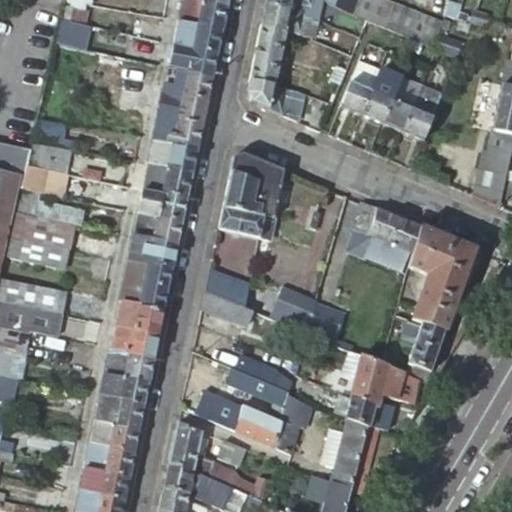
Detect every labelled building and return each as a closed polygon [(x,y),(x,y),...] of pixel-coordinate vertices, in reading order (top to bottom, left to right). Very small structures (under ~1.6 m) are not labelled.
[(89,0),(60,0),(59,8),(78,12),(79,7),(82,8),(83,1),(89,2),(89,0)] [(179,0),(179,1),(223,9),(224,0),(179,0)] [(262,0),(261,7),(300,17),(303,6),(308,7),(309,0),(262,0)] [(367,22),(375,0),(352,0),(347,13),(367,22)] [(381,28),(391,5),(378,0),(375,0),(367,22),(368,22),(381,28)] [(194,29),(217,34),(223,9),(179,1),(175,22),(195,26),(194,29)] [(419,44),(434,50),(438,35),(439,31),(440,26),(391,5),(381,28),(419,44)] [(300,17),(261,7),(256,29),(279,34),(297,38),(300,17)] [(59,8),(56,23),(81,28),(84,14),(78,12),(59,8)] [(484,17),(469,13),(465,25),(480,30),(484,17)] [(489,19),(484,31),(485,31),(491,34),(493,28),(499,30),(505,32),(506,30),(507,24),(489,19)] [(190,52),(213,56),(217,34),(194,29),(195,26),(175,22),(169,49),(189,53),(190,52)] [(419,44),(381,28),(368,22),(361,36),(375,42),(378,37),(400,47),(398,52),(412,59),(419,44)] [(56,23),(50,48),(82,54),(87,29),(81,28),(56,23)] [(279,34),(256,29),(245,85),(268,90),(279,34)] [(438,35),(434,50),(451,58),(457,44),(438,35)] [(184,76),(207,81),(213,56),(190,52),(189,53),(169,49),(165,70),(185,74),(184,76)] [(333,92),(343,67),(335,64),(333,70),(331,69),(322,88),(333,92)] [(511,66),(500,64),(482,152),(477,151),(468,196),(495,207),(505,157),(511,124),(511,66)] [(355,118),(365,95),(361,93),(370,72),(353,65),(335,109),(355,118)] [(154,118),(198,127),(207,81),(184,76),(185,74),(165,70),(164,71),(163,79),(183,83),(181,90),(161,86),(154,118)] [(355,118),(376,126),(386,103),(382,101),(390,80),(374,74),(365,95),(355,118)] [(183,83),(163,79),(161,86),(181,90),(183,83)] [(88,106),(130,114),(132,108),(117,105),(119,90),(81,83),(76,104),(88,106)] [(268,90),(245,85),(242,96),(247,105),(277,117),(281,100),(288,102),(290,96),(268,90)] [(417,143),(435,97),(421,90),(411,112),(406,110),(396,135),(417,143)] [(396,135),(406,110),(411,97),(396,91),(390,105),(386,103),(376,126),(396,135)] [(127,131),(130,114),(88,106),(85,123),(127,131)] [(149,142),(193,152),(198,127),(154,118),(149,142)] [(34,124),(28,149),(56,154),(58,143),(61,129),(34,124)] [(149,142),(145,165),(165,169),(164,171),(188,176),(193,152),(149,142)] [(56,154),(67,155),(69,145),(58,143),(56,154)] [(26,156),(23,170),(63,177),(68,155),(67,155),(56,154),(28,149),(26,156)] [(0,230),(11,182),(20,185),(23,170),(26,156),(0,150),(0,230)] [(227,164),(218,210),(259,219),(258,226),(266,228),(279,175),(237,157),(227,164)] [(144,168),(139,192),(182,200),(188,176),(164,171),(165,169),(145,165),(144,168)] [(20,185),(18,191),(38,195),(38,196),(59,200),(63,177),(23,170),(20,185)] [(271,214),(315,231),(330,191),(286,174),(271,214)] [(18,191),(13,217),(46,224),(49,210),(45,205),(37,203),(38,196),(38,195),(18,191)] [(139,192),(134,215),(177,225),(182,200),(139,192)] [(389,221),(357,208),(347,235),(368,244),(362,258),(374,263),(379,252),(381,249),(389,221)] [(46,224),(70,228),(78,230),(81,216),(49,210),(46,224)] [(218,210),(213,235),(254,243),(254,242),(258,226),(259,219),(218,210)] [(129,239),(172,247),(177,225),(134,215),(129,239)] [(7,241),(65,251),(70,228),(46,224),(13,217),(7,241)] [(401,257),(405,259),(414,231),(389,221),(381,249),(379,252),(374,263),(394,272),(401,257)] [(254,242),(254,243),(263,245),(266,228),(258,226),(254,242)] [(406,323),(414,326),(437,335),(467,253),(414,231),(405,259),(426,267),(406,323)] [(124,263),(167,271),(172,247),(129,239),(124,263)] [(7,241),(3,260),(61,272),(65,251),(7,241)] [(135,309),(158,314),(167,271),(124,263),(116,303),(118,303),(136,307),(135,309)] [(205,269),(200,296),(238,312),(243,285),(205,269)] [(0,286),(0,308),(58,318),(63,295),(0,286)] [(130,333),(154,338),(158,314),(135,309),(136,307),(118,303),(113,327),(130,331),(130,333)] [(0,308),(0,332),(25,337),(25,335),(54,340),(58,318),(0,308)] [(299,318),(293,335),(300,338),(306,321),(299,318)] [(437,335),(414,326),(400,363),(403,363),(398,376),(420,384),(437,335)] [(125,356),(149,361),(154,338),(130,333),(130,331),(113,327),(108,350),(126,354),(125,356)] [(0,357),(20,361),(25,337),(0,332),(0,357)] [(106,350),(100,376),(144,385),(149,361),(125,356),(126,354),(108,350),(106,350)] [(0,379),(13,382),(16,382),(20,361),(0,357),(0,379)] [(354,359),(343,400),(370,408),(381,369),(354,359)] [(233,362),(227,373),(282,397),(283,392),(289,394),(292,386),(286,384),(283,390),(275,385),(277,380),(233,362)] [(228,432),(268,449),(274,425),(282,397),(227,373),(222,382),(225,388),(270,408),(269,412),(264,411),(260,421),(237,411),(228,432)] [(100,376),(96,397),(116,401),(116,403),(139,407),(144,385),(100,376)] [(0,390),(11,393),(13,382),(0,379),(0,390)] [(0,390),(0,404),(9,406),(11,393),(0,390)] [(198,395),(189,416),(228,432),(237,411),(198,395)] [(90,423),(134,432),(139,407),(116,403),(116,401),(96,397),(90,423)] [(335,421),(338,422),(369,431),(372,432),(378,410),(370,408),(343,400),(335,421)] [(338,422),(322,482),(345,489),(352,491),(369,431),(338,422)] [(86,446),(129,455),(134,432),(90,423),(86,446)] [(274,425),(268,449),(284,455),(291,430),(274,425)] [(172,427),(163,468),(184,472),(202,480),(226,491),(245,499),(249,489),(237,484),(229,475),(209,467),(209,464),(190,461),(195,435),(172,427)] [(0,455),(7,457),(10,445),(0,442),(0,455)] [(247,452),(225,445),(220,462),(242,469),(247,452)] [(100,473),(124,478),(129,455),(86,446),(83,456),(103,460),(100,473)] [(81,469),(100,473),(103,460),(83,456),(81,469)] [(163,468),(158,492),(178,495),(183,497),(192,501),(202,480),(184,472),(163,468)] [(97,487),(100,473),(81,469),(78,482),(97,487)] [(95,498),(119,503),(124,478),(100,473),(97,487),(78,482),(77,482),(75,492),(95,496),(95,498)] [(254,480),(249,489),(260,493),(263,484),(254,480)] [(338,511),(345,489),(322,482),(314,511),(338,511)] [(249,489),(245,499),(255,503),(260,493),(249,489)] [(216,511),(238,511),(245,499),(226,491),(216,511)] [(116,511),(119,503),(95,498),(95,496),(75,492),(75,493),(71,511),(116,511)] [(158,492),(154,511),(199,511),(180,503),(183,497),(178,495),(158,492)] [(245,499),(238,511),(250,511),(252,509),(258,511),(261,506),(255,503),(245,499)]
